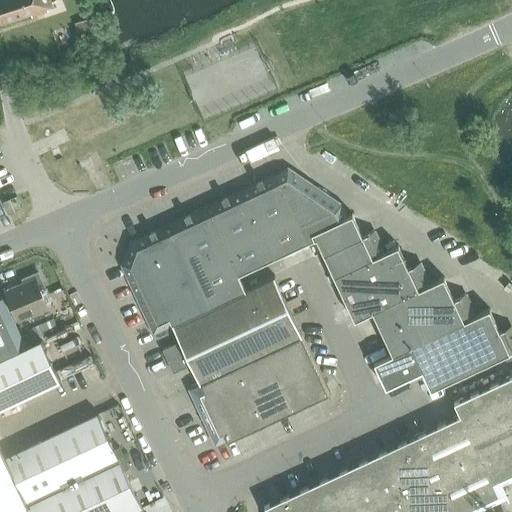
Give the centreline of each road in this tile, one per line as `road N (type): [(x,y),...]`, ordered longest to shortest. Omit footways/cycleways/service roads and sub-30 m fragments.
road 1 (unclassified): [(193,496),(373,416),(324,315)]
road 2 (unclassified): [(193,496),(53,225)]
road 3 (unclassified): [(264,135),(511,300)]
road 4 (unclassified): [(264,135),(511,25)]
road 5 (unclassified): [(53,225),(264,135)]
road 6 (residential): [(53,225),(0,83)]
